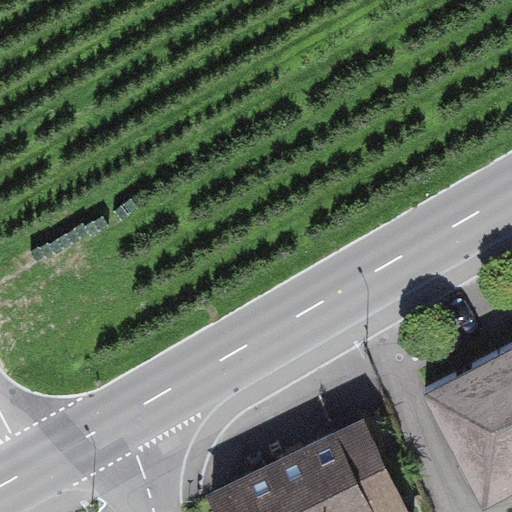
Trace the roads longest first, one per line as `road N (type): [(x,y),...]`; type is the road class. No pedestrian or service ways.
road 1 (primary): [(127,416),(511,195)]
road 2 (primary): [(0,488),(127,416)]
